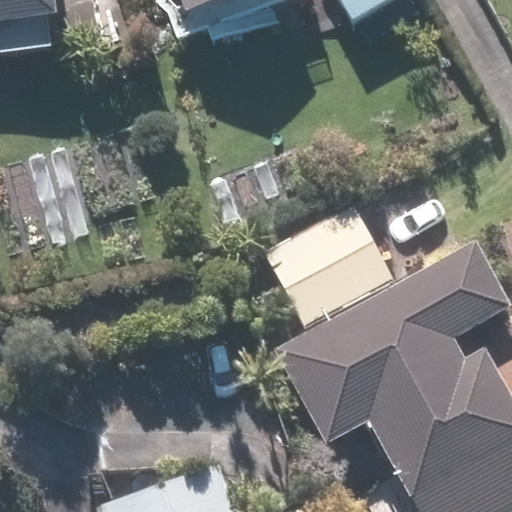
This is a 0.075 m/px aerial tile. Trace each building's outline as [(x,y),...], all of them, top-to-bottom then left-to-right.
[(0,0),(0,31),(63,24),(60,0),(0,0)] [(185,0),(193,20),(247,0),(185,0)] [(339,0),(355,27),(402,0),(339,0)] [(267,257),(306,331),(395,285),(356,210),(267,257)] [(511,308),(479,248),(278,356),(330,451),(373,428),(418,511),(511,511),(511,396),(488,353),(467,364),(456,343),(511,312),(511,308)] [(237,511),(223,471),(105,511),(104,511),(237,511)]
